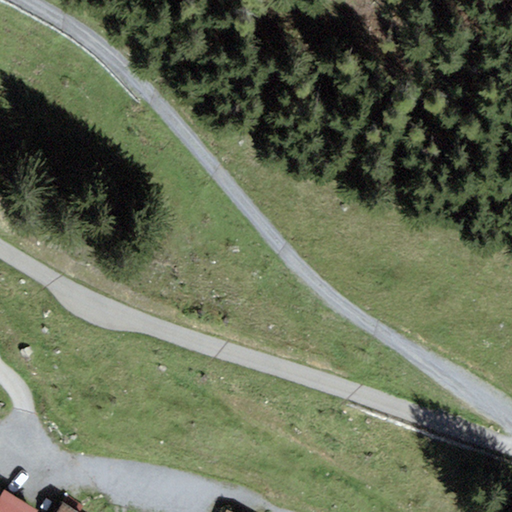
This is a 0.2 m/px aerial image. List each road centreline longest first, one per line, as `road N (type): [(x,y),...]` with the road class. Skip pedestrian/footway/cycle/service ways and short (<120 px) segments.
road 1 (track): [(511,422),(318,286),(123,56),(32,0)]
road 2 (track): [(0,250),(105,306),(216,349),(511,447)]
road 3 (track): [(125,484),(65,467),(41,444),(14,380),(0,367)]
road 4 (track): [(125,484),(268,509)]
